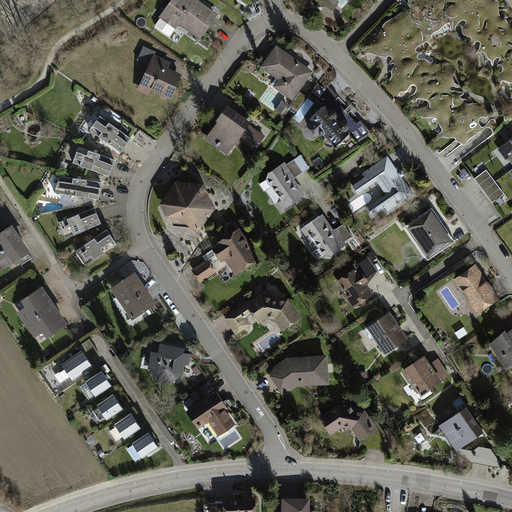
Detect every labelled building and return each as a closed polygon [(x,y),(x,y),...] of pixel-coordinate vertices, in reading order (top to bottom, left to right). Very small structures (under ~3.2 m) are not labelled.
[(200,0),(169,0),(159,15),(176,28),(179,23),(201,37),(218,12),(200,0)] [(368,31),(354,45),(359,48),(360,54),(363,54),(366,53),(369,54),(372,55),(374,56),(376,57),(379,57),(382,58),(385,58),(386,57),(388,57),(390,58),(390,60),(388,63),(386,64),(387,65),(388,65),(391,64),(392,64),(393,65),(393,67),(392,68),(390,71),(390,77),(386,82),(380,86),(393,100),(395,97),(397,96),(398,93),(399,92),(400,92),(402,92),(404,91),(406,90),(408,88),(409,86),(411,85),(413,86),(415,87),(415,90),(414,92),(412,94),(411,95),(409,96),(407,98),(405,101),(404,102),(405,103),(409,102),(410,101),(411,101),(412,102),(413,103),(414,102),(415,100),(416,99),(418,100),(421,100),(423,100),(426,101),(426,103),(426,106),(425,108),(422,108),(420,108),(417,108),(415,109),(410,109),(404,113),(413,123),(421,118),(426,118),(432,118),(431,120),(431,122),(433,123),(436,123),(441,131),(439,133),(437,134),(436,135),(438,137),(439,137),(443,137),(445,138),(447,138),(452,139),(454,140),(454,141),(455,142),(457,142),(458,143),(460,145),(462,146),(465,143),(467,140),(473,136),(477,135),(485,128),(489,128),(490,130),(491,132),(491,135),(495,132),(495,125),(494,121),(492,119),(490,119),(488,121),(486,123),(485,125),(482,128),(480,128),(478,126),(477,124),(477,121),(478,118),(480,117),(482,118),(484,118),(485,117),(486,114),(485,110),(476,104),(474,103),(469,104),(466,105),(464,103),(465,100),(460,100),(458,98),(458,96),(462,95),(462,93),(461,92),(456,92),(452,91),(449,91),(449,89),(449,87),(450,87),(453,87),(455,88),(457,87),(457,86),(457,85),(455,85),(453,83),(452,81),(451,78),(451,75),(453,72),(454,69),(453,67),(448,64),(445,63),(438,64),(437,65),(435,65),(434,63),(434,60),(435,59),(436,58),(433,56),(432,55),(430,55),(429,57),(430,58),(431,60),(431,61),(431,62),(429,63),(428,63),(425,60),(423,60),(420,60),(417,60),(416,59),(416,57),(416,56),(417,55),(418,54),(420,54),(422,54),(423,54),(425,54),(427,53),(428,53),(428,51),(423,51),(420,52),(419,52),(415,53),(414,52),(414,49),(416,47),(418,46),(419,45),(421,44),(422,43),(424,42),(426,42),(427,44),(429,46),(431,46),(432,45),(433,43),(432,43),(430,41),(429,39),(429,37),(430,35),(431,33),(437,31),(441,27),(445,24),(447,23),(448,24),(449,27),(449,30),(450,31),(451,31),(452,31),(453,30),(454,26),(455,25),(460,21),(462,20),(464,21),(464,23),(464,25),(462,28),(461,30),(461,32),(462,34),(463,36),(467,37),(469,38),(469,40),(469,42),(469,44),(470,45),(471,45),(472,43),(474,42),(476,41),(478,42),(479,44),(479,47),(477,50),(475,52),(476,53),(478,53),(481,53),(483,54),(485,55),(485,57),(486,59),(489,61),(490,62),(490,65),(491,65),(491,64),(491,63),(493,60),(495,58),(497,58),(498,59),(499,60),(498,60),(497,61),(496,63),(495,64),(496,65),(498,65),(499,65),(500,66),(501,68),(501,71),(499,73),(495,74),(494,80),(494,86),(496,86),(498,85),(499,84),(499,82),(500,81),(502,81),(510,84),(511,84),(511,83),(511,87),(509,88),(506,89),(503,94),(505,98),(508,99),(509,98),(509,96),(511,93),(511,24),(506,19),(503,18),(500,17),(497,14),(497,10),(496,7),(495,4),(491,0),(407,0),(406,2),(408,6),(409,9),(407,11),(404,11),(402,7),(398,3),(396,3),(395,5),(396,7),(400,8),(401,9),(401,11),(400,13),(397,14),(395,17),(391,19),(385,22),(382,24),(380,28),(379,28),(376,26),(376,24),(372,28),(374,28),(375,30),(376,31),(375,33),(373,35),(371,35),(369,35),(368,33),(368,31)] [(313,69),(277,45),(263,67),(279,78),(274,86),(293,99),(313,69)] [(156,51),(144,46),(138,59),(148,64),(136,89),(149,95),(152,89),(171,97),(182,73),(168,67),(171,60),(155,53),(156,51)] [(319,98),(325,104),(310,118),(312,120),(307,125),(315,134),(318,131),(319,133),(320,133),(323,134),(324,134),(336,147),(350,133),(357,142),(372,131),(363,121),(353,110),(329,86),(319,98)] [(228,102),(204,138),(228,154),(239,138),(256,149),(266,134),(249,123),(252,118),(228,102)] [(131,137),(99,115),(89,128),(122,151),(131,137)] [(511,137),(498,147),(507,160),(509,158),(511,161),(511,137)] [(115,159),(78,146),(72,162),(109,175),(115,159)] [(366,177),(353,185),(359,194),(378,182),(386,194),(368,206),(374,215),(386,207),(388,211),(413,194),(387,156),(363,172),(366,177)] [(305,194),(283,163),(258,180),(280,212),(305,194)] [(487,169),(475,178),(493,202),(505,193),(487,169)] [(84,196),(82,205),(93,203),(94,198),(99,199),(102,182),(59,174),(55,191),(84,196)] [(174,182),(160,203),(165,218),(177,218),(198,233),(214,209),(202,184),(174,182)] [(93,206),(59,221),(66,238),(101,223),(93,206)] [(432,210),(409,225),(429,256),(453,241),(432,210)] [(323,214),(302,229),(324,260),(346,244),(345,242),(353,237),(344,224),(335,231),(323,214)] [(0,265),(4,271),(29,253),(11,227),(0,234),(0,265)] [(261,257),(240,227),(211,247),(221,262),(225,259),(236,274),(261,257)] [(107,228),(72,250),(82,265),(116,243),(107,228)] [(352,269),(335,280),(354,306),(374,291),(367,282),(377,270),(368,255),(350,266),(352,269)] [(207,259),(192,269),(200,281),(216,271),(207,259)] [(499,298),(475,264),(453,280),(477,314),(499,298)] [(134,271),(110,287),(132,319),(156,303),(134,271)] [(43,287),(15,306),(40,343),(68,325),(59,311),(53,303),(43,287)] [(262,292),(225,317),(236,334),(257,321),(259,323),(267,317),(275,318),(284,331),(302,316),(288,298),(262,292)] [(390,311),(367,326),(386,352),(408,337),(390,311)] [(511,326),(490,343),(508,367),(511,364),(511,326)] [(99,352),(90,338),(74,348),(77,353),(81,351),(87,359),(99,352)] [(147,368),(149,368),(157,382),(170,384),(180,376),(181,373),(183,374),(185,363),(189,364),(191,353),(184,352),(185,346),(160,342),(159,347),(146,344),(142,366),(147,367),(147,368)] [(77,353),(61,363),(64,367),(58,371),(64,381),(70,377),(72,380),(92,367),(87,359),(81,351),(77,353)] [(274,366),(270,375),(281,391),(288,391),(298,386),(331,384),(328,353),(287,357),(274,366)] [(424,354),(401,370),(417,392),(419,391),(422,395),(431,388),(429,386),(448,373),(437,358),(430,363),(424,354)] [(100,369),(84,380),(86,384),(80,387),(87,398),(93,394),(95,397),(110,385),(100,369)] [(113,393),(96,403),(98,407),(93,411),(99,421),(105,417),(107,420),(123,408),(113,393)] [(230,411),(217,393),(188,413),(200,430),(210,423),(220,438),(237,426),(227,412),(230,411)] [(337,404),(319,417),(331,434),(343,427),(352,428),(360,439),(360,446),(385,450),(387,434),(377,420),(375,422),(365,409),(337,404)] [(481,431),(465,406),(439,423),(456,448),(481,431)] [(131,412),(114,422),(116,426),(111,430),(117,440),(123,436),(125,439),(140,427),(131,412)] [(148,431),(132,442),(134,445),(128,449),(135,459),(141,456),(143,458),(158,447),(148,431)] [(473,465),(498,466),(498,449),(473,448),(473,465)] [(310,497),(282,497),(282,511),(313,511),(314,510),(310,510),(310,497)] [(222,507),(211,508),(211,511),(256,511),(256,498),(222,499),(222,507)]
